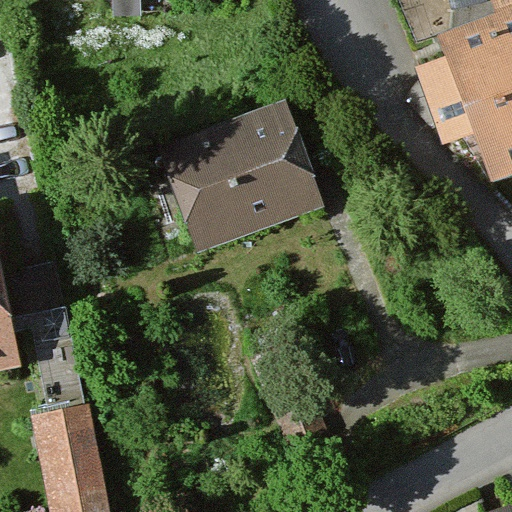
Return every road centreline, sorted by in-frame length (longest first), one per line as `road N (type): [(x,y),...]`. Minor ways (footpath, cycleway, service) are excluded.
road 1 (unclassified): [(511,243),(412,132),(336,0)]
road 2 (residential): [(365,511),(511,438)]
